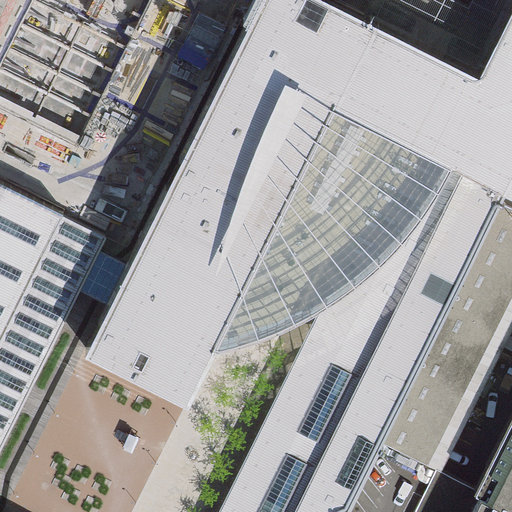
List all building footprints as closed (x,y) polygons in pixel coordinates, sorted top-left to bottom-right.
[(237,0),(0,0),(0,181),(119,242),(237,0)] [(217,344),(379,20),(338,0),(260,0),(128,263),(108,304),(86,348),(189,399),(217,344)] [(511,6),(481,71),(474,85),(511,103),(511,6)] [(511,103),(474,85),(481,71),(379,20),(217,344),(253,335),(292,319),(327,300),(324,295),(339,285),(364,267),(397,235),(425,198),(447,159),(507,189),(511,190),(511,103)] [(228,511),(348,511),(382,440),(507,189),(447,159),(425,198),(397,235),(364,267),(339,285),(228,511)] [(0,179),(0,450),(80,290),(101,249),(108,236),(0,179)] [(511,190),(507,189),(382,440),(437,468),(511,317),(511,190)] [(108,304),(128,263),(101,249),(80,290),(108,304)] [(511,418),(486,470),(477,489),(511,506),(511,418)] [(511,511),(511,506),(477,489),(437,468),(428,486),(415,511),(511,511)]
